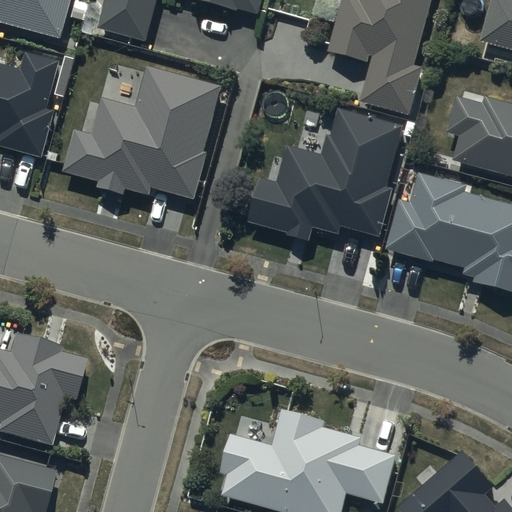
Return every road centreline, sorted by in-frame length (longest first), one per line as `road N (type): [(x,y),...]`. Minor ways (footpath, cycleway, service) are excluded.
road 1 (residential): [(184,293),(405,349),(511,390)]
road 2 (residential): [(184,293),(128,511)]
road 3 (residential): [(0,242),(184,293)]
